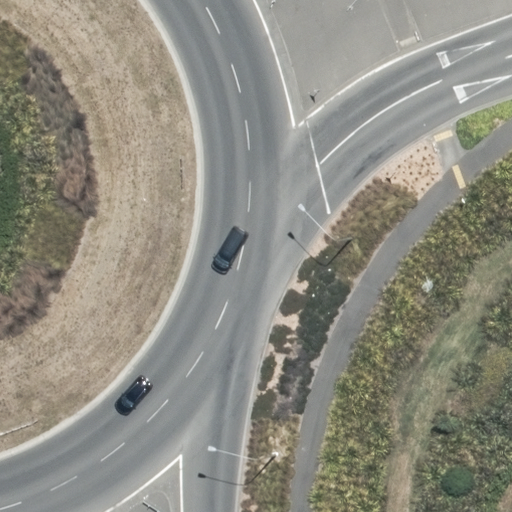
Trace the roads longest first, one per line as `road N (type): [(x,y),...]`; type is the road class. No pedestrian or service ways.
road 1 (secondary): [(511,59),(374,119),(243,256)]
road 2 (primary): [(220,323),(171,400),(104,461),(0,508)]
road 3 (primary): [(202,0),(234,67),(249,129),(252,193),(243,256)]
road 4 (secondary): [(220,323),(208,511)]
